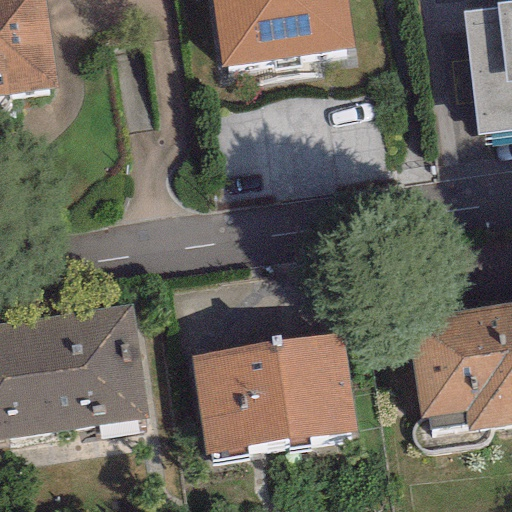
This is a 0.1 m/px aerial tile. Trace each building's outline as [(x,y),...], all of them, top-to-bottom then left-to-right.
[(31,0),(0,0),(0,100),(40,96),(31,0)] [(343,0),(188,0),(198,81),(351,62),(343,0)] [(511,17),(476,22),(492,151),(511,148),(511,17)] [(130,317),(0,330),(0,455),(144,440),(130,317)] [(511,319),(382,332),(393,436),(511,424),(511,319)] [(332,335),(164,354),(175,455),(343,437),(332,335)]
